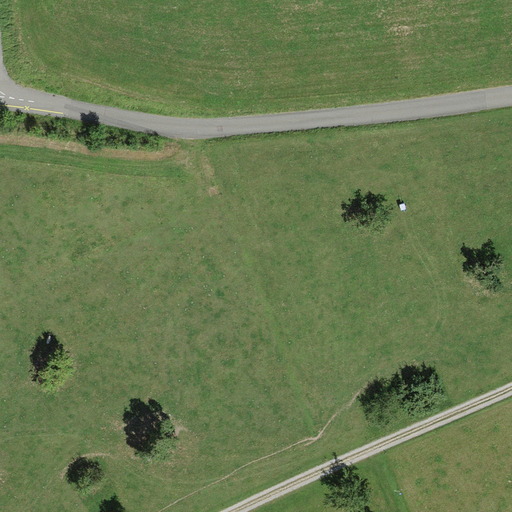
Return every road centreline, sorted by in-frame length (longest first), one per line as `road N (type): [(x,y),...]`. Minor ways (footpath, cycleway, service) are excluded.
road 1 (unclassified): [(0,95),(167,128),(361,118),(511,96)]
road 2 (track): [(511,388),(234,511)]
